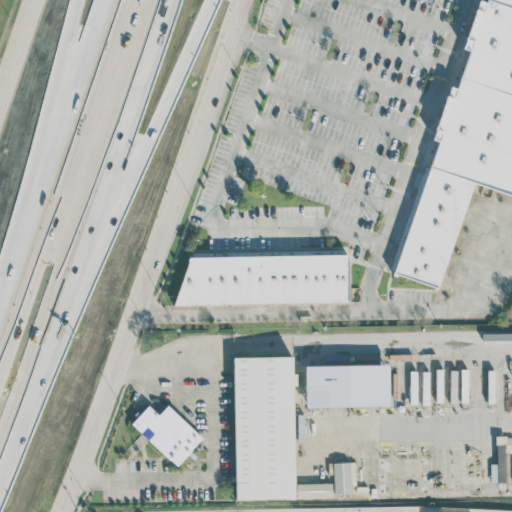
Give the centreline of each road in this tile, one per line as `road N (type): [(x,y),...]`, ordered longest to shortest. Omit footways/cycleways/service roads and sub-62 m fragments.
road 1 (primary): [(68,511),(120,385),(248,0)]
road 2 (motorway): [(0,455),(216,0)]
road 3 (motorway): [(0,423),(149,0)]
road 4 (motorway): [(122,0),(0,356)]
road 5 (motorway): [(78,0),(0,281)]
